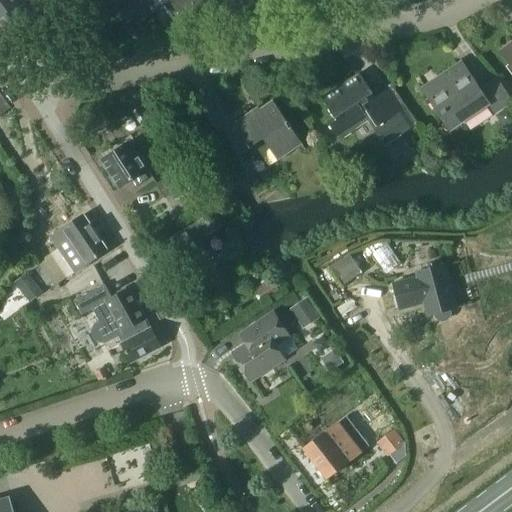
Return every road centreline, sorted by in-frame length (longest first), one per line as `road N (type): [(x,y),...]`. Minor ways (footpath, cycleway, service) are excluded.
road 1 (residential): [(183,336),(44,109),(43,81)]
road 2 (residential): [(43,81),(119,81),(273,51)]
road 3 (unclassified): [(0,436),(193,379)]
road 4 (residential): [(193,379),(207,380),(313,511)]
road 5 (residential): [(273,51),(412,24)]
